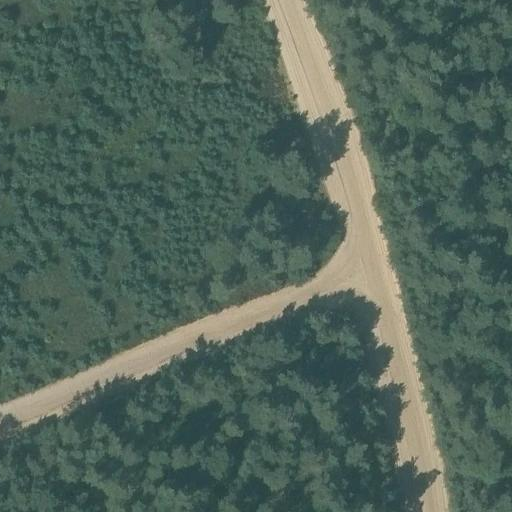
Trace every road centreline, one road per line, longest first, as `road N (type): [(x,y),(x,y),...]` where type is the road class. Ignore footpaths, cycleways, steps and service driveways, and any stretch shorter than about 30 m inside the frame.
road 1 (track): [(427,511),(327,106),(287,0)]
road 2 (track): [(371,268),(0,423)]
